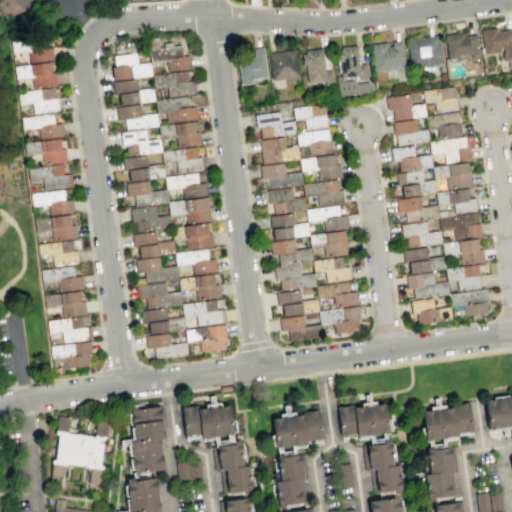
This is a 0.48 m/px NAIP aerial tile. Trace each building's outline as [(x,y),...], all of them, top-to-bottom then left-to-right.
[(10,15),(23,10),(22,7),(32,3),(30,0),(0,0),(0,13),(1,16),(9,13),(10,15)] [(480,29),(498,27),(498,30),(510,29),(511,44),(511,59),(503,60),(502,48),(499,48),(499,52),(483,54),(480,29)] [(475,33),(478,57),(477,57),(478,61),(472,61),(472,57),(470,57),(469,53),(457,55),(457,58),(445,59),(442,34),(465,31),(466,34),(475,33)] [(405,39),(435,34),(436,44),(438,44),(441,62),(409,67),(405,39)] [(53,61),(51,46),(44,47),(43,36),(10,40),(11,54),(27,52),(29,64),(48,61),(53,61)] [(146,38),(157,37),(158,47),(147,48),(146,38)] [(370,44),(387,41),(387,46),(391,45),(390,41),(400,40),(404,70),(394,71),(394,68),(374,71),(370,44)] [(356,44),(358,63),(366,62),(369,92),(338,96),(336,77),(341,76),(339,60),(334,60),(333,47),(356,44)] [(166,73),(164,60),(149,62),(147,49),(180,45),(181,56),(189,55),(190,70),(185,71),(166,73)] [(262,47),(265,76),(250,78),(250,83),(239,85),(235,58),(253,56),(252,49),(262,47)] [(321,48),(305,50),(305,53),(300,53),(302,64),(304,64),(306,82),(317,81),(318,86),(333,84),(331,69),(323,70),(321,48)] [(267,52),(295,49),(298,76),(270,80),(267,52)] [(112,56),(134,53),(135,63),(149,62),(151,75),(111,79),(110,66),(113,66),(112,56)] [(13,66),(29,64),(48,61),(50,72),(54,71),(56,86),(51,87),(31,90),(30,77),(14,79),(13,66)] [(151,75),(166,73),(185,71),(187,81),(191,80),(192,95),(186,96),(167,98),(165,85),(152,87),(151,75)] [(111,82),(135,79),(136,89),(152,87),(154,100),(118,105),(117,94),(112,94),(111,82)] [(421,90),(452,86),(456,110),(434,112),(432,101),(422,103),(421,90)] [(16,92),(31,90),(51,87),(52,98),(56,97),(58,112),(52,113),(32,115),(31,103),(18,105),(16,92)] [(384,96),(409,93),(410,104),(422,103),(424,115),(393,119),(392,109),(386,109),(384,96)] [(166,124),(164,112),(155,113),(154,100),(167,98),(186,96),(188,106),(195,105),(197,120),(192,121),(166,124)] [(291,107),(323,103),(326,127),(305,129),(303,119),(293,120),(291,107)] [(114,107),(138,104),(139,115),(155,113),(157,125),(124,129),(123,119),(115,120),(114,107)] [(253,114),(278,111),(280,121),(293,120),(295,132),(260,137),(259,126),(255,127),(253,114)] [(424,115),(426,129),(435,127),(437,138),(460,135),(459,122),(457,122),(456,111),(424,115)] [(19,117),(32,115),(52,113),(53,124),(60,123),(62,137),(58,138),(37,140),(35,128),(21,130),(19,117)] [(391,121),(414,119),(415,129),(426,129),(427,140),(396,145),(394,134),(392,134),(391,121)] [(176,149),(174,136),(159,138),(157,125),(166,124),(192,121),(193,131),(198,131),(200,146),(195,146),(176,149)] [(295,132),(296,146),(306,145),(307,155),(330,152),(329,139),(327,139),(326,128),(295,132)] [(119,132),(144,129),(145,140),(159,138),(160,151),(125,155),(124,144),(120,145),(119,132)] [(427,140),(429,153),(442,152),(443,162),(470,159),(467,135),(427,140)] [(258,139),(282,136),(283,147),(296,146),(298,158),(261,163),(258,139)] [(22,142),(37,140),(58,138),(59,148),(64,148),(66,163),(61,163),(41,165),(40,153),(24,155),(22,142)] [(389,148),(411,145),(413,156),(429,153),(430,166),(398,171),(396,160),(391,160),(389,148)] [(161,163),(160,151),(176,149),(195,146),(196,157),(200,156),(201,171),(196,172),(176,174),(175,162),(161,163)] [(298,158),(300,171),(315,169),(316,180),(340,176),(339,163),(334,164),(333,153),(298,158)] [(120,158),(144,154),(145,166),(161,163),(163,176),(128,180),(127,170),(122,171),(120,158)] [(258,165),(282,162),(283,173),(300,171),(301,183),(268,188),(267,177),(260,178),(258,165)] [(430,166),(432,179),(444,177),(446,188),(470,185),(468,172),(467,172),(466,162),(430,166)] [(25,167),(41,165),(61,163),(62,174),(70,173),(71,188),(62,189),(43,191),(41,179),(27,180),(25,167)] [(394,173),(420,169),(421,180),(432,179),(434,191),(401,196),(400,185),(396,186),(394,173)] [(182,199),(181,187),(165,189),(163,176),(176,174),(196,172),(197,183),(205,182),(206,196),(182,199)] [(301,183),(303,197),(315,195),(317,206),(342,202),(340,189),(336,190),(335,179),(301,183)] [(123,183),(147,180),(149,191),(165,189),(167,201),(134,205),(132,195),(125,196),(123,183)] [(266,190),(290,187),(291,198),(303,197),(304,208),(267,214),(266,202),(268,202),(266,190)] [(434,191),(435,204),(451,202),(452,213),(475,210),(474,197),(468,198),(467,187),(434,191)] [(29,193),(43,191),(62,189),(63,200),(70,199),(72,214),(68,214),(48,217),(47,204),(30,206),(29,193)] [(185,225),(184,212),(168,214),(167,201),(182,199),(206,196),(209,222),(206,222),(185,225)] [(394,199),(418,196),(420,206),(435,204),(437,217),(405,221),(403,211),(396,212),(394,199)] [(170,228),(168,214),(155,216),(154,205),(128,208),(130,221),(134,221),(135,232),(170,228)] [(304,208),(306,221),(322,219),(323,230),(347,227),(345,214),(338,215),(337,205),(304,208)] [(267,215),(292,212),(293,223),(306,221),(308,235),(273,240),(271,228),(269,229),(267,215)] [(437,217),(439,230),(452,228),(453,239),(480,236),(478,223),(473,223),(471,213),(437,217)] [(32,219),(48,217),(68,214),(69,225),(73,224),(75,239),(70,239),(51,242),(50,229),(34,231),(32,219)] [(399,224),(425,220),(426,231),(439,230),(440,242),(404,247),(403,236),(400,237),(399,224)] [(185,251),(182,225),(185,225),(206,222),(207,233),(211,233),(212,248),(205,249),(185,251)] [(308,235),(309,247),(322,246),(323,257),(347,253),(345,240),(344,240),(342,230),(308,235)] [(130,234),(154,231),(155,242),(171,240),(173,253),(137,257),(136,246),(132,247),(130,234)] [(268,241),(292,238),(293,249),(309,247),(311,260),(278,264),(277,253),(270,254),(268,241)] [(440,242),(442,255),(457,253),(459,264),(483,261),(481,248),(477,249),(475,238),(440,242)] [(35,244),(51,242),(70,239),(71,250),(75,250),(77,264),(71,265),(52,268),(50,255),(37,257),(35,244)] [(401,250),(425,247),(426,257),(442,255),(443,268),(408,273),(407,262),(402,263),(401,250)] [(192,276),(190,263),(174,265),(173,253),(185,251),(205,249),(207,259),(214,258),(216,273),(211,273),(192,276)] [(176,278),(143,282),(142,271),(135,272),(133,259),(157,256),(158,267),(174,265),(176,278)] [(311,260),(342,256),(343,266),(347,266),(349,280),(324,283),(323,271),(313,273),(311,260)] [(443,268),(445,281),(455,280),(456,290),(478,287),(477,274),(489,273),(488,262),(443,268)] [(272,267),(297,263),(299,274),(313,273),(314,285),(279,290),(278,279),(274,280),(272,267)] [(38,269),(52,268),(71,265),(73,276),(80,275),(82,290),(77,290),(58,293),(57,280),(40,283),(38,269)] [(404,274),(431,271),(432,282),(445,281),(447,293),(412,297),(411,287),(405,288),(404,274)] [(176,278),(192,276),(211,273),(213,284),(217,284),(219,298),(214,299),(195,301),(194,289),(177,291),(176,278)] [(134,285),(163,281),(164,292),(177,291),(179,303),(144,308),(143,297),(136,298),(134,285)] [(314,285),(346,281),(347,292),(354,291),(356,304),(332,307),(331,296),(316,298),(314,285)] [(447,293),(448,306),(461,305),(463,315),(487,312),(485,301),(487,301),(485,288),(447,293)] [(274,292),(298,289),(299,300),(316,298),(317,311),(282,315),(280,304),(276,305),(274,292)] [(42,295),(58,293),(77,290),(79,301),(83,300),(85,315),(80,316),(61,318),(59,306),(43,308),(42,295)] [(408,300),(431,298),(432,308),(448,306),(450,319),(416,324),(415,313),(410,313),(408,300)] [(195,327),(194,315),(180,316),(179,303),(195,301),(214,299),(215,310),(223,309),(225,323),(222,324),(195,327)] [(317,311),(319,323),(332,321),(334,332),(357,329),(356,319),(359,319),(357,305),(317,311)] [(139,310),(163,307),(165,318),(180,316),(182,329),(147,333),(146,322),(141,323),(139,310)] [(277,318),(302,315),(303,325),(319,323),(321,336),(288,341),(287,330),(279,331),(277,318)] [(91,340),(89,326),(81,326),(80,316),(61,318),(45,320),(46,333),(60,331),(61,343),(88,340),(91,340)] [(182,329),(195,327),(222,324),(224,337),(222,337),(223,348),(219,348),(199,351),(198,340),(183,342),(182,329)] [(143,336),(167,333),(168,343),(183,342),(185,355),(153,359),(152,348),(145,349),(143,336)] [(48,345),(61,343),(88,340),(89,353),(87,354),(88,364),(61,367),(60,362),(50,363),(48,345)] [(482,399),(511,395),(511,424),(486,428),(482,399)] [(456,432),(453,406),(453,403),(469,401),(472,430),(456,432)] [(351,408),(383,403),(387,431),(355,436),(355,433),(351,408)] [(129,409),(159,405),(163,436),(158,437),(133,440),(129,409)] [(179,408),(196,406),(196,409),(227,405),(231,434),(200,438),(200,434),(183,436),(179,408)] [(336,408),(351,405),(351,408),(355,433),(340,435),(336,408)] [(425,437),(422,409),(453,406),(456,432),(456,433),(425,437)] [(306,441),(302,414),(302,412),(316,410),(321,439),(306,441)] [(90,466),(63,463),(61,479),(49,478),(51,458),(54,458),(57,433),(54,433),(57,414),(69,416),(67,431),(94,434),(96,419),(107,420),(105,438),(103,438),(100,464),(102,465),(100,484),(88,482),(90,466)] [(274,447),(269,419),(302,414),(306,441),(274,447)] [(158,437),(162,469),(132,473),(128,441),(133,440),(158,437)] [(360,446),(388,441),(391,465),(369,468),(364,469),(360,446)] [(242,465),(218,469),(213,469),(210,446),(239,443),(242,465)] [(429,472),(426,448),(449,446),(452,469),(447,470),(429,472)] [(278,480),(274,457),(297,453),(301,476),(295,477),(278,480)] [(175,462),(199,459),(202,481),(178,484),(175,462)] [(339,488),(336,465),(348,463),(352,486),(339,488)] [(369,468),(391,465),(396,464),(400,487),(373,491),(369,468)] [(222,493),(218,469),(242,465),(247,465),(250,489),(222,493)] [(427,497),(424,472),(429,472),(447,470),(450,494),(427,497)] [(128,511),(124,480),(153,476),(158,509),(153,509),(128,511)] [(276,505),(272,481),(278,480),(295,477),(299,501),(276,505)] [(490,511),(488,491),(501,490),(502,502),(502,511),(490,511)] [(477,511),(475,492),(487,491),(489,511),(477,511)] [(368,511),(367,500),(397,496),(399,511),(368,511)] [(53,511),(56,497),(65,498),(64,507),(103,511),(102,511),(53,511)] [(219,511),(218,501),(247,497),(248,511),(219,511)] [(434,511),(433,503),(457,501),(458,511),(434,511)]
